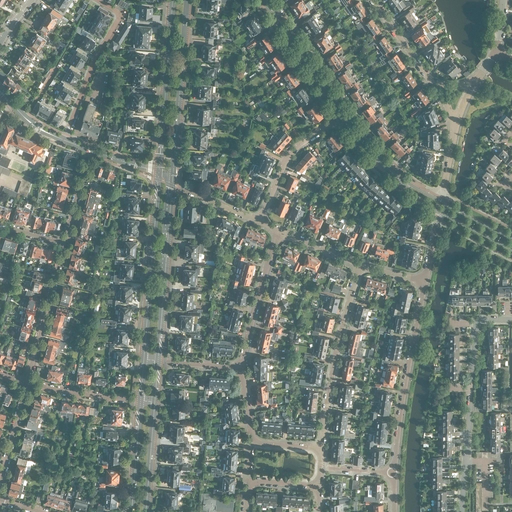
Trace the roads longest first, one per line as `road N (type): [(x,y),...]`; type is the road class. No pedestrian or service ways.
road 1 (residential): [(461,511),(476,324),(511,319)]
road 2 (residential): [(424,282),(392,472)]
road 3 (primary): [(158,171),(143,359)]
road 4 (residential): [(321,447),(359,264)]
road 5 (primary): [(158,360),(172,175)]
road 6 (primary): [(172,175),(187,0)]
road 7 (primary): [(172,0),(158,171)]
road 8 (residential): [(98,0),(122,12),(63,139)]
road 9 (residential): [(26,382),(63,243)]
road 10 (residential): [(242,368),(279,231)]
road 11 (residential): [(344,114),(292,154),(261,221)]
road 12 (secondary): [(344,114),(264,0)]
